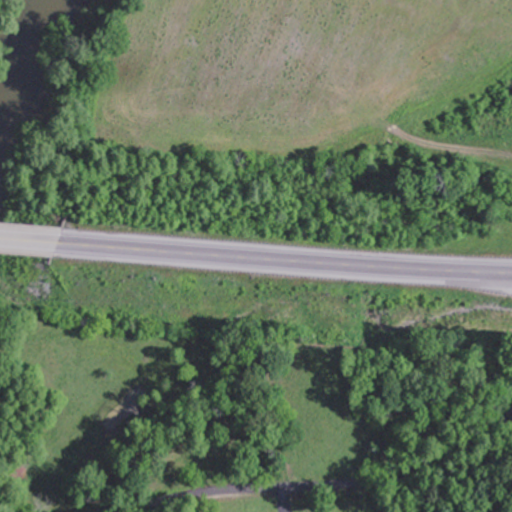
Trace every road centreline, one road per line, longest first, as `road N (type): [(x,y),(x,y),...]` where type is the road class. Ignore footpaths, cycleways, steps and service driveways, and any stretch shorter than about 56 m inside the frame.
road 1 (trunk): [(53,241),(511,271)]
road 2 (residential): [(511,422),(479,447),(395,481),(236,488),(114,511)]
